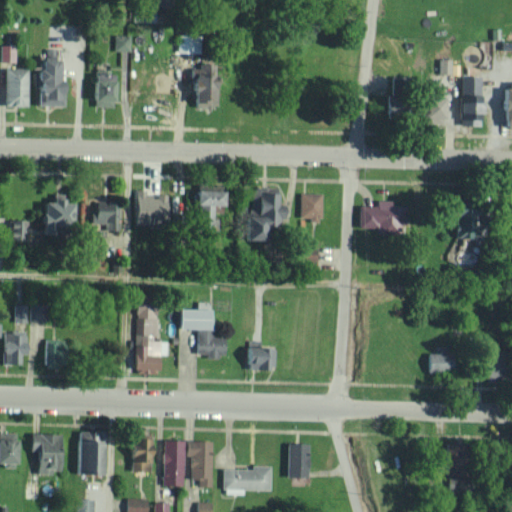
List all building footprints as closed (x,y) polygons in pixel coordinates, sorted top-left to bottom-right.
[(131,21),(154,21),(154,8),(131,8),(131,21)] [(112,50),(128,50),(128,34),(112,34),(112,50)] [(176,51),(197,51),(197,34),(176,34),(176,51)] [(33,104),(57,104),(57,78),(54,78),(54,57),(38,57),(37,67),(34,67),(33,104)] [(449,58),(438,58),(437,72),(448,73),(449,58)] [(211,62),(197,62),(196,67),(189,67),(188,105),(214,106),(214,86),(210,86),(211,62)] [(25,105),(25,67),(2,67),(1,105),(25,105)] [(108,105),(109,73),(90,73),(89,105),(108,105)] [(477,75),(457,75),(457,124),(478,123),(477,75)] [(511,80),(507,81),(507,86),(499,86),(499,126),(511,125),(511,80)] [(442,86),(422,85),(421,122),(441,122),(442,86)] [(239,238),(262,239),(262,224),(276,224),(276,186),(247,186),(247,214),(239,214),(239,238)] [(164,223),(165,194),(142,193),(142,189),(133,189),(132,221),(164,223)] [(195,229),(215,229),(215,217),(209,217),(210,203),(218,203),(218,189),(191,189),(191,203),(196,203),(195,229)] [(37,200),(38,225),(67,225),(67,201),(61,202),(60,193),(49,193),(49,200),(37,200)] [(319,193),(298,193),(297,219),(318,219),(319,193)] [(356,205),(357,229),(401,228),(400,200),(374,201),(374,205),(356,205)] [(114,229),(115,201),(90,201),(90,223),(101,223),(101,229),(114,229)] [(313,268),(314,245),(297,245),(296,267),(313,268)] [(194,328),(193,352),(202,352),(202,355),(221,356),(221,335),(207,335),(207,301),(194,300),(194,308),(176,307),(175,327),(194,328)] [(11,319),(24,320),(25,302),(12,302),(11,319)] [(154,303),(133,302),(131,372),(154,372),(155,353),(163,354),(164,340),(149,340),(149,334),(153,334),(154,303)] [(1,330),(0,362),(17,363),(17,353),(22,353),(22,331),(1,330)] [(41,364),(59,364),(60,338),(42,338),(41,364)] [(270,347),(258,347),(259,340),(244,339),(243,367),(269,368),(270,347)] [(449,354),(424,353),(424,372),(449,373),(449,354)] [(483,361),(482,382),(499,383),(500,362),(483,361)] [(73,472),(98,473),(99,430),(74,430),(73,472)] [(0,461),(1,461),(1,467),(10,467),(11,432),(0,431),(0,461)] [(55,432),(26,433),(27,451),(33,450),(33,472),(56,471),(55,432)] [(147,470),(147,433),(128,433),(127,470),(147,470)] [(180,438),(159,438),(159,484),(180,484),(180,438)] [(209,439),(182,439),(182,454),(187,454),(186,478),(195,478),(195,485),(208,485),(209,439)] [(304,442),(284,442),(283,476),(303,477),(304,442)] [(220,493),(241,493),(242,489),(267,489),(267,465),(249,464),(249,468),(220,468),(220,493)] [(23,498),(37,498),(37,482),(23,482),(23,498)] [(90,511),(91,498),(74,497),(73,511),(90,511)] [(144,511),(144,497),(123,497),(123,511),(144,511)] [(165,511),(166,502),(152,501),(151,511),(165,511)] [(208,511),(208,501),(193,501),(193,511),(208,511)]
